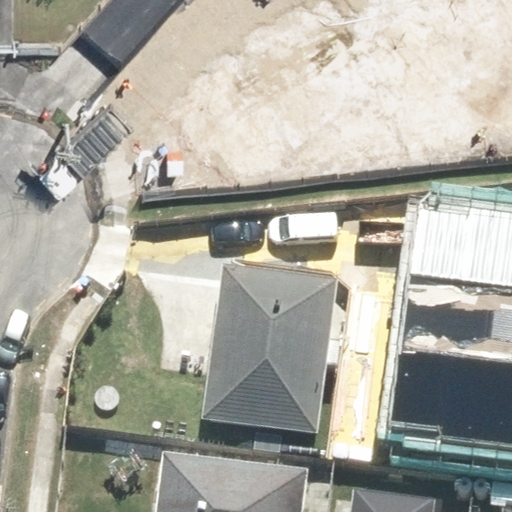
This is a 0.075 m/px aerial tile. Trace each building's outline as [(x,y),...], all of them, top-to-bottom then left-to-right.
[(405,0),(216,0),(225,20),(201,30),(220,74),(247,62),(293,145),(441,65),(405,0)] [(511,35),(480,38),(484,91),(449,93),(453,147),(511,143),(511,35)] [(511,230),(424,218),(397,419),(446,426),(445,435),(511,444),(511,230)] [(334,282),(222,274),(211,430),(323,438),(334,282)] [(303,511),(307,477),(167,460),(160,511),(303,511)] [(356,499),(353,511),(437,511),(438,511),(356,499)]
